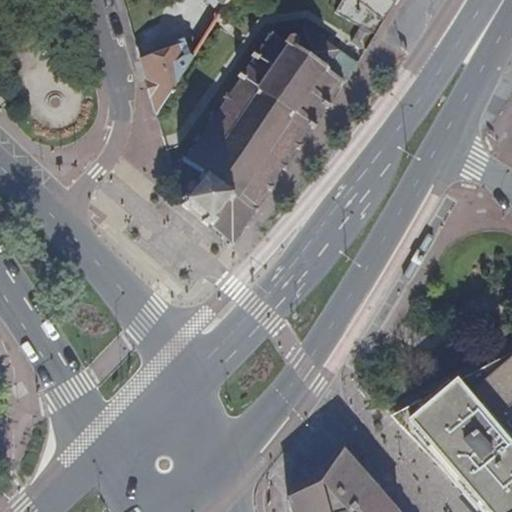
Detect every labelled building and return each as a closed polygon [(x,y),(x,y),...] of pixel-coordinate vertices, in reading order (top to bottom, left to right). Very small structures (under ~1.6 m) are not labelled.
[(387,16),(395,2),(392,0),(343,0),(335,14),(360,28),(351,43),(367,51),(376,36),(387,16)] [(345,84),(358,66),(323,43),(326,38),(322,36),(319,40),(304,30),(297,40),(293,37),(290,38),(288,40),(286,43),(276,37),(278,33),(275,31),(273,34),(269,32),(266,35),(270,38),(258,57),(254,54),(251,58),(255,61),(244,77),(240,74),(237,78),(241,81),(229,98),(226,95),(223,99),(226,102),(216,119),(211,116),(209,120),(213,123),(202,139),(198,136),(195,140),(199,143),(187,161),(182,159),(180,162),(200,176),(197,180),(200,182),(197,185),(193,182),(189,184),(186,188),(186,191),(191,195),(189,199),(185,196),(182,202),(185,205),(183,207),(187,211),(190,208),(205,220),(203,223),(208,228),(211,225),(232,244),(231,246),(232,247),(235,244),(233,243),(241,230),(244,232),(245,230),(243,228),(253,212),(267,192),(271,194),(273,191),(270,188),(281,171),(285,173),(288,170),(284,167),(295,150),(299,153),(302,149),(298,146),(310,129),(314,131),(316,128),(313,125),(324,109),(327,111),(330,107),(327,105),(340,85),(343,88),(346,84),(345,84)] [(140,61),(155,115),(197,49),(191,35),(184,38),(184,36),(177,40),(179,46),(140,61)] [(428,233),(404,275),(411,279),(435,237),(428,233)] [(511,356),(503,362),(455,386),(462,393),(439,411),(431,399),(393,419),(412,440),(447,480),(464,497),(477,511),(484,511),(499,504),(504,511),(511,511),(511,448),(491,421),(511,404),(511,356)] [(462,393),(455,386),(431,399),(439,411),(462,393)] [(368,511),(383,503),(342,456),(287,501),(290,511),(368,511)] [(391,511),(383,503),(368,511),(391,511)]
